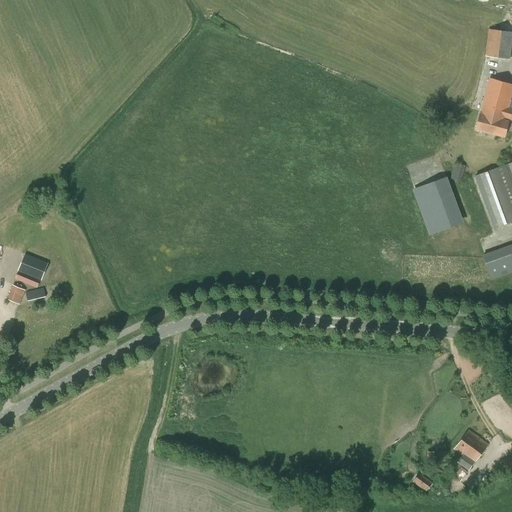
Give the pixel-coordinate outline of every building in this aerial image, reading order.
[(484,57),(509,60),(511,39),(511,32),(488,29),(484,57)] [(511,120),(511,101),(509,101),(511,91),(511,85),(489,79),(476,129),(503,137),(508,121),(507,121),(508,119),(511,120)] [(454,163),(450,178),(460,181),(465,166),(454,163)] [(511,223),(511,163),(475,177),(495,230),(511,223)] [(511,271),(511,244),(482,256),(490,280),(511,271)] [(18,271),(41,280),(48,264),(25,254),(18,271)] [(25,290),(13,285),(7,299),(19,304),(25,290)] [(45,297),(43,288),(25,292),(27,301),(45,297)] [(468,431),(454,449),(462,455),(457,462),(468,470),(487,445),(468,431)] [(426,484),(429,486),(431,484),(419,476),(414,482),(423,488),(426,484)]
